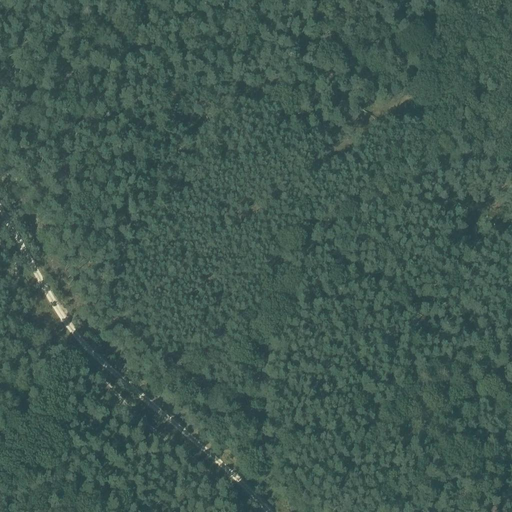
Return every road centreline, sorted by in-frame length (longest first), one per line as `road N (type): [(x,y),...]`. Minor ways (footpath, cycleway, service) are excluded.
road 1 (track): [(0,210),(83,345),(268,511)]
road 2 (track): [(0,241),(15,276),(13,317),(49,334),(244,511)]
